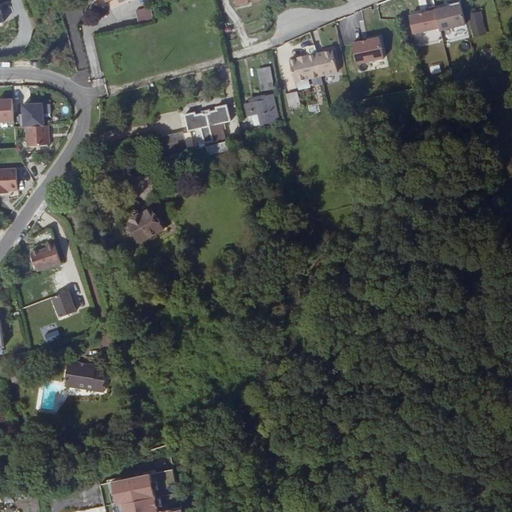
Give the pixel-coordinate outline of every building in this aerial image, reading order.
[(461,1),(436,7),(437,10),(441,29),(442,33),(466,28),(461,1)] [(154,21),(150,8),(135,11),(138,24),(154,21)] [(441,29),(437,10),(410,16),(415,35),(441,29)] [(482,12),(468,16),(474,39),(488,35),(482,12)] [(352,43),(356,64),(383,58),(379,37),(352,43)] [(332,50),(290,59),(296,83),(337,73),(332,50)] [(272,82),(270,68),(262,69),(265,83),(272,82)] [(289,109),(300,107),(297,91),(286,93),(289,109)] [(276,110),(273,94),(266,95),(267,98),(251,101),(254,114),(276,110)] [(12,99),(0,99),(0,123),(14,122),(12,99)] [(254,114),(251,101),(245,102),(247,115),(254,114)] [(43,104),(23,105),(25,127),(45,126),(43,104)] [(208,111),(211,126),(232,121),(229,104),(217,106),(218,109),(208,111)] [(205,142),(214,140),(211,126),(208,111),(197,113),(196,111),(185,114),(189,130),(202,127),(205,142)] [(250,115),(252,125),(259,124),(258,114),(250,115)] [(45,126),(25,127),(26,146),(50,145),(48,126),(45,126)] [(160,140),(165,159),(187,152),(183,134),(160,140)] [(188,157),(164,164),(166,172),(190,166),(188,157)] [(17,169),(0,169),(0,191),(18,191),(17,169)] [(131,221),(128,222),(142,245),(168,230),(160,217),(158,219),(152,208),(141,215),(140,214),(139,213),(138,213),(137,213),(135,213),(134,213),(133,213),(132,214),(131,215),(131,216),(130,217),(130,218),(130,219),(131,221)] [(61,263),(54,242),(46,245),(47,248),(39,250),(38,248),(32,250),(31,253),(36,266),(38,272),(42,270),(52,266),(61,263)] [(52,266),(42,270),(45,279),(46,279),(61,316),(76,311),(69,290),(62,292),(56,276),(52,266)] [(110,364),(71,359),(68,383),(107,389),(110,364)] [(167,511),(165,497),(129,502),(129,511),(167,511)]
